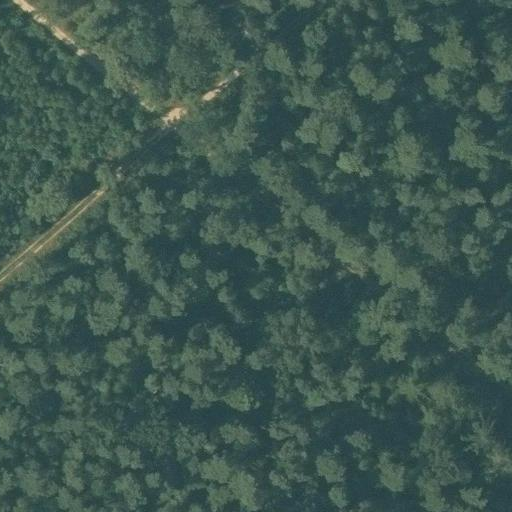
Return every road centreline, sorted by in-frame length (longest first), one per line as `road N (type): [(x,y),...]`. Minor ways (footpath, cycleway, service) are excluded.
road 1 (track): [(172,125),(511,395)]
road 2 (track): [(0,274),(172,125)]
road 3 (track): [(172,125),(13,0)]
road 4 (track): [(318,0),(172,125)]
